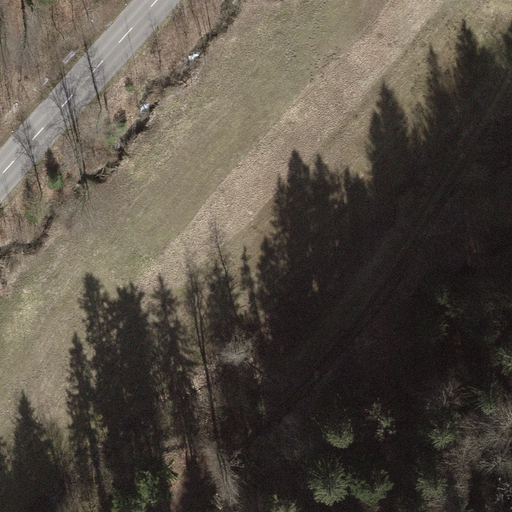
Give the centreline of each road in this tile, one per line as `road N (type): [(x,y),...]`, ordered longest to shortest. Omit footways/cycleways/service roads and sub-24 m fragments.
road 1 (track): [(511,80),(393,280),(321,373),(176,511)]
road 2 (tertiary): [(0,185),(168,0)]
